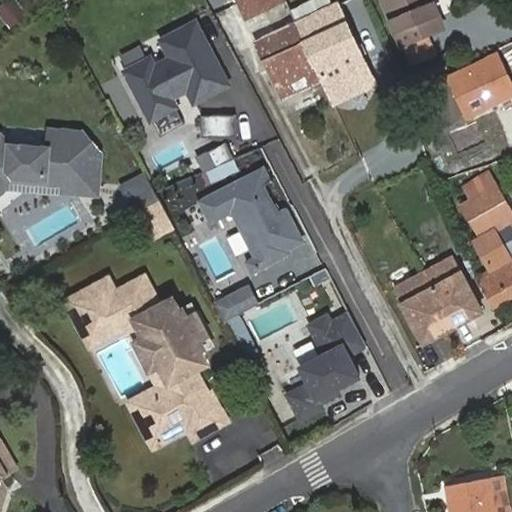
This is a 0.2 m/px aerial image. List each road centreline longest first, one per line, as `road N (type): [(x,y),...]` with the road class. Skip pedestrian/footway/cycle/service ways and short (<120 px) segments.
road 1 (residential): [(373,433),(511,353)]
road 2 (residential): [(237,511),(373,433)]
